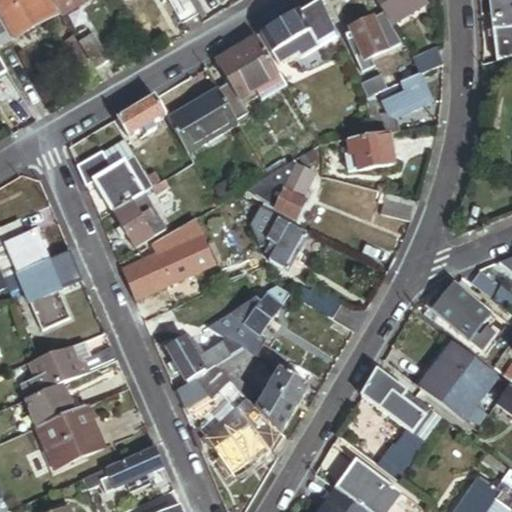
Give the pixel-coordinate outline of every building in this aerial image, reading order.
[(6,27),(43,6),(39,0),(30,0),(0,17),(6,27)] [(0,0),(0,16),(0,17),(30,0),(0,0)] [(50,0),(51,1),(60,15),(62,19),(93,0),(50,0)] [(168,0),(184,25),(200,15),(191,0),(168,0)] [(376,0),(360,0),(374,22),(381,19),(386,17),(376,0)] [(376,0),(386,17),(392,28),(428,7),(424,0),(376,0)] [(511,30),(511,0),(488,0),(492,33),(511,30)] [(6,27),(0,30),(0,49),(60,15),(51,1),(43,6),(6,27)] [(323,3),(300,16),(310,34),(320,51),(339,41),(323,3)] [(310,34),(300,16),(263,38),(272,55),(310,34)] [(381,19),(374,22),(385,48),(392,45),(381,19)] [(385,48),(374,22),(350,32),(352,36),(362,60),(364,65),(387,55),(385,48)] [(511,57),(511,30),(492,33),(496,62),(511,57)] [(320,51),(310,34),(272,55),(279,68),(299,58),(301,63),(321,52),(320,51)] [(362,60),(352,36),(346,38),(356,62),(362,60)] [(109,66),(93,38),(80,46),(95,73),(109,66)] [(258,99),(284,84),(259,41),(217,65),(231,88),(240,103),(255,94),(258,99)] [(392,45),(385,48),(387,55),(394,52),(392,45)] [(420,77),(443,67),(435,52),(412,62),(415,68),(420,77)] [(362,60),(356,62),(359,69),(365,67),(364,65),(362,60)] [(415,68),(361,93),(365,102),(374,98),(378,96),(397,87),(420,77),(415,68)] [(432,104),(420,77),(397,87),(410,114),(432,104)] [(410,114),(397,87),(378,96),(387,116),(389,122),(395,120),(435,112),(432,104),(410,114)] [(240,103),(231,88),(220,94),(238,124),(248,118),(240,103)] [(238,124),(220,94),(166,122),(187,157),(241,129),(238,124)] [(374,98),(365,102),(373,140),(389,137),(399,135),(395,120),(389,122),(387,116),(378,118),(374,98)] [(166,121),(155,102),(118,123),(129,142),(142,135),(153,128),(166,121)] [(153,128),(142,135),(146,140),(156,134),(153,128)] [(389,137),(373,140),(347,146),(352,170),(358,169),(362,185),(397,178),(389,137)] [(85,191),(94,186),(111,176),(102,161),(78,176),(85,191)] [(143,199),(153,193),(152,191),(144,177),(135,162),(124,168),(143,199)] [(143,199),(124,168),(111,176),(94,186),(113,217),(132,205),(143,199)] [(293,171),(289,169),(236,199),(263,213),(266,209),(274,213),(276,209),(293,171)] [(358,169),(352,170),(349,171),(352,187),(362,185),(358,169)] [(144,177),(152,191),(164,184),(156,170),(144,177)] [(311,179),(293,171),(276,209),(274,213),(296,223),(304,205),(300,204),(311,179)] [(167,197),(161,188),(153,193),(143,199),(148,208),(167,197)] [(418,206),(386,197),(380,217),(412,226),(418,206)] [(143,199),(132,205),(154,242),(164,235),(148,208),(143,199)] [(154,242),(132,205),(113,217),(121,230),(126,239),(135,253),(154,242)] [(0,233),(0,246),(3,253),(27,242),(19,225),(0,233)] [(307,240),(283,226),(266,254),(267,258),(272,261),(270,266),(287,275),(307,240)] [(119,244),(126,239),(121,230),(114,235),(119,244)] [(17,280),(45,268),(33,240),(27,242),(3,253),(0,253),(0,274),(5,285),(17,280)] [(193,273),(188,263),(182,249),(142,267),(154,295),(194,277),(193,273)] [(194,260),(188,263),(193,273),(199,270),(194,260)] [(511,260),(500,265),(511,273),(511,260)] [(58,297),(45,268),(17,280),(30,309),(58,297)] [(492,299),(500,288),(480,274),(473,285),(492,299)] [(479,306),(451,284),(429,308),(432,310),(441,317),(460,331),(469,319),(479,306)] [(258,301),(272,294),(267,285),(253,293),(258,301)] [(289,299),(276,291),(272,294),(258,301),(250,306),(258,311),(266,300),(281,311),(289,299)] [(339,309),(313,294),(306,307),(332,322),(339,309)] [(259,340),(281,311),(266,300),(258,311),(250,306),(230,318),(231,318),(246,330),(258,339),(259,340)] [(494,316),(479,306),(469,319),(483,330),(494,316)] [(432,310),(426,318),(435,325),(441,317),(432,310)] [(246,330),(231,318),(210,331),(236,347),(246,330)] [(483,330),(469,319),(460,331),(474,342),(483,330)] [(254,344),(258,339),(246,330),(236,347),(259,360),(265,350),(254,344)] [(222,339),(208,331),(190,342),(198,347),(209,341),(212,346),(222,339)] [(244,353),(222,339),(212,346),(192,358),(204,377),(214,371),(223,366),(244,353)] [(198,347),(190,342),(184,345),(192,358),(212,346),(209,341),(198,347)] [(453,345),(448,341),(416,389),(422,393),(453,345)] [(197,381),(204,377),(192,358),(184,345),(183,343),(166,354),(187,388),(197,381)] [(466,427),(498,379),(453,345),(422,393),(466,427)] [(265,350),(259,360),(281,373),(288,361),(266,348),(265,350)] [(71,351),(30,369),(36,381),(42,396),(60,388),(117,364),(111,350),(77,365),(71,351)] [(253,358),(244,353),(223,366),(230,373),(253,358)] [(230,373),(223,366),(214,371),(227,384),(249,406),(253,399),(247,390),(230,373)] [(204,377),(197,381),(213,398),(227,384),(214,371),(204,377)] [(281,438),(309,391),(278,373),(272,383),(268,391),(256,413),(261,417),(281,438)] [(398,389),(378,373),(362,399),(379,412),(392,395),(393,396),(398,389)] [(36,381),(22,387),(28,402),(42,396),(36,381)] [(268,391),(272,383),(268,381),(264,389),(268,391)] [(28,402),(24,404),(37,432),(72,417),(60,388),(42,396),(28,402)] [(511,389),(510,388),(498,407),(511,417),(511,389)] [(431,413),(398,389),(393,396),(426,421),(431,413)] [(426,421),(393,396),(392,395),(379,412),(408,434),(413,438),(426,421)] [(261,417),(256,413),(253,410),(207,444),(213,453),(249,427),(261,417)] [(103,452),(85,411),(72,417),(37,432),(35,433),(53,474),(103,452)] [(426,448),(445,424),(431,413),(426,421),(413,438),(426,448)] [(270,457),(281,438),(261,417),(249,427),(270,457)] [(270,457),(249,427),(213,453),(232,479),(254,463),(257,467),(270,457)] [(416,461),(426,448),(413,438),(408,434),(398,447),(416,461)] [(398,485),(416,461),(398,447),(396,449),(394,448),(378,470),(398,485)] [(164,470),(155,451),(105,474),(105,475),(109,483),(113,493),(127,487),(147,478),(164,470)] [(400,496),(357,464),(351,472),(356,476),(349,486),(344,483),(337,493),(361,511),(390,511),(394,506),(400,496)] [(356,476),(351,472),(344,483),(349,486),(356,476)] [(109,483),(105,475),(83,485),(87,493),(100,487),(109,483)] [(147,478),(127,487),(132,498),(151,489),(147,478)] [(104,497),(113,493),(109,483),(100,487),(104,497)] [(473,511),(509,511),(505,509),(511,501),(506,498),(489,486),(472,511),(473,511)] [(402,511),(420,511),(400,496),(394,506),(402,511)]
